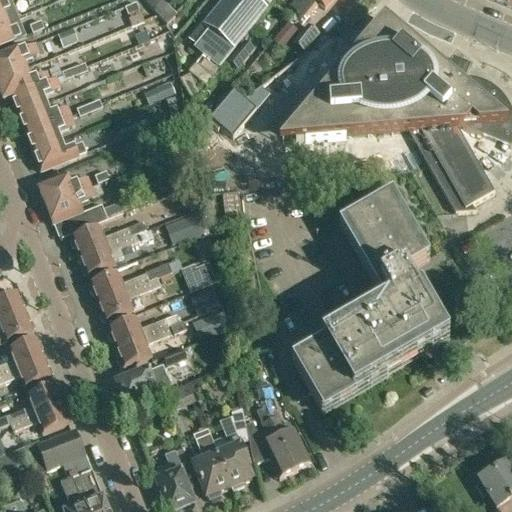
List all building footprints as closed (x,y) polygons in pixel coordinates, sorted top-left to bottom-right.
[(161,0),(142,0),(152,12),(161,3),(163,1),(161,0)] [(234,49),(267,9),(256,0),(224,0),(204,25),(210,30),(195,48),(220,69),(235,51),(234,49)] [(297,15),(309,0),(294,0),(288,8),(297,15)] [(333,0),(309,0),(297,15),(305,22),(319,6),(325,11),(333,0)] [(0,27),(18,21),(10,3),(0,6),(0,27)] [(161,3),(152,12),(167,26),(176,16),(161,3)] [(141,16),(129,20),(132,29),(143,24),(141,16)] [(0,49),(25,39),(22,31),(18,21),(0,27),(0,49)] [(41,23),(29,27),(33,36),(44,32),(41,23)] [(369,41),(368,41),(359,51),(360,52),(322,96),(296,126),(296,127),(280,146),(305,144),(409,136),(455,216),(476,214),(476,213),(475,213),(472,208),(494,196),(458,132),(465,131),(511,150),(511,147),(511,114),(511,112),(509,107),(506,103),(503,99),(500,96),(496,92),(492,89),(488,87),(483,85),(479,83),(474,82),(469,81),(465,81),(470,69),(453,61),(447,76),(384,23),(369,41)] [(281,51),(297,32),(287,24),(271,43),(281,51)] [(320,39),(307,29),(293,46),(305,56),(320,39)] [(245,44),(229,64),(238,71),(253,51),(245,44)] [(21,62),(33,57),(39,55),(36,46),(29,49),(0,60),(0,82),(25,73),(21,62)] [(203,55),(196,64),(214,79),(222,71),(220,69),(203,55)] [(196,64),(189,73),(207,88),(214,79),(196,64)] [(311,78),(302,71),(295,64),(245,101),(234,93),(208,124),(218,133),(220,130),(233,141),(243,129),(257,141),(311,78)] [(84,65),(62,74),(66,83),(88,74),(84,65)] [(11,100),(45,87),(51,85),(48,76),(41,79),(29,84),(25,73),(0,82),(0,94),(3,103),(11,100)] [(201,97),(190,76),(180,81),(191,102),(201,97)] [(60,81),(51,85),(45,87),(11,100),(18,119),(49,108),(44,98),(63,90),(60,81)] [(171,85),(155,91),(160,102),(176,96),(171,85)] [(178,113),(175,99),(166,102),(171,115),(178,113)] [(99,102),(77,112),(80,120),(103,111),(99,102)] [(18,119),(26,138),(75,118),(71,109),(52,117),(49,108),(18,119)] [(26,138),(33,157),(63,143),(59,134),(78,127),(75,118),(26,138)] [(41,175),(51,171),(89,155),(86,146),(67,154),(63,143),(33,157),(41,175)] [(106,175),(95,179),(97,186),(109,182),(106,175)] [(60,180),(38,189),(46,208),(92,189),(89,181),(71,188),(67,177),(60,180)] [(65,240),(103,223),(107,222),(107,221),(185,191),(182,183),(154,193),(154,192),(103,212),(101,208),(82,216),(78,206),(103,196),(99,187),(92,189),(46,208),(53,227),(56,226),(59,225),(65,240)] [(196,189),(180,195),(186,211),(201,206),(196,189)] [(294,368),(317,408),(323,418),(325,417),(324,415),(385,379),(386,382),(388,381),(385,377),(445,341),(447,344),(449,343),(441,329),(419,292),(416,294),(406,275),(430,262),(392,197),(340,226),(392,312),(294,368)] [(203,236),(195,217),(165,228),(168,236),(170,241),(172,248),(203,236)] [(76,252),(79,261),(131,240),(128,232),(102,242),(98,231),(87,235),(83,237),(72,241),(73,243),(71,246),(73,252),(76,252)] [(146,234),(131,240),(79,261),(83,269),(81,272),(83,278),(87,278),(87,280),(113,270),(111,265),(123,261),(120,254),(149,242),(146,234)] [(208,266),(194,272),(201,291),(216,286),(208,266)] [(149,276),(152,285),(158,282),(164,279),(161,271),(149,276)] [(95,298),(98,306),(150,286),(147,277),(140,280),(121,288),(116,277),(90,287),(91,289),(89,292),(91,297),(95,298)] [(152,285),(150,286),(98,306),(101,315),(99,318),(102,323),(105,324),(106,325),(117,321),(122,319),(132,315),(143,310),(139,300),(147,296),(161,291),(158,282),(152,285)] [(22,308),(24,305),(22,299),(19,298),(18,297),(6,301),(0,303),(0,325),(25,316),(22,308)] [(29,324),(25,316),(0,325),(0,348),(33,335),(33,334),(34,331),(32,325),(29,324)] [(216,317),(192,326),(199,343),(223,334),(216,317)] [(176,318),(165,322),(168,330),(179,326),(176,318)] [(116,351),(167,331),(164,323),(140,333),(135,322),(108,333),(109,334),(107,337),(110,343),(113,344),(116,351)] [(182,325),(170,330),(174,338),(186,333),(182,325)] [(257,352),(267,350),(263,326),(252,328),(257,352)] [(167,331),(116,351),(120,361),(118,363),(120,369),(123,370),(124,371),(151,360),(147,349),(171,340),(167,331)] [(0,379),(44,362),(41,353),(42,351),(40,345),(37,344),(36,342),(10,352),(15,364),(0,369),(0,379)] [(182,351),(163,359),(168,371),(187,363),(182,351)] [(0,387),(21,379),(25,391),(51,381),(51,379),(53,376),(50,371),(47,370),(44,362),(0,379),(0,387)] [(117,387),(124,405),(140,398),(140,400),(171,388),(167,379),(163,368),(117,387)] [(59,399),(61,396),(58,390),(55,389),(54,388),(43,392),(28,398),(33,409),(7,419),(10,427),(62,407),(59,399)] [(279,482),(296,475),(272,422),(271,419),(276,418),(273,401),(265,402),(267,410),(257,415),(267,435),(259,439),(252,425),(248,427),(250,442),(254,468),(269,461),(279,482)] [(142,404),(138,406),(127,410),(131,421),(146,416),(142,404)] [(71,422),(69,416),(65,416),(62,407),(10,427),(13,435),(39,425),(43,436),(59,431),(70,426),(69,425),(71,422)] [(218,458),(232,491),(233,493),(244,489),(243,486),(252,482),(247,470),(249,469),(240,446),(250,442),(248,427),(245,428),(243,411),(231,416),(232,419),(220,425),(231,453),(218,458)] [(272,422),(296,475),(310,468),(294,433),(288,436),(280,419),(272,422)] [(220,496),(232,491),(218,458),(207,432),(193,438),(204,465),(193,469),(206,501),(209,500),(210,503),(221,498),(220,496)] [(27,448),(33,465),(43,461),(48,475),(65,468),(86,459),(75,433),(64,437),(37,448),(36,444),(27,448)] [(167,511),(185,511),(185,510),(192,507),(193,509),(194,509),(189,495),(184,483),(186,482),(184,476),(191,473),(181,451),(174,454),(164,458),(168,468),(153,475),(167,511)] [(103,501),(86,459),(65,468),(71,483),(73,482),(85,511),(107,511),(103,501)] [(43,461),(33,465),(38,478),(48,475),(43,461)] [(478,483),(484,493),(496,511),(511,511),(511,468),(509,464),(478,483)] [(85,511),(73,482),(71,483),(61,487),(71,511),(85,511)]
